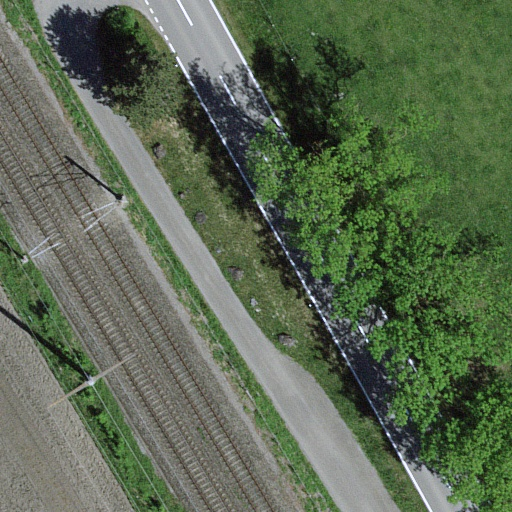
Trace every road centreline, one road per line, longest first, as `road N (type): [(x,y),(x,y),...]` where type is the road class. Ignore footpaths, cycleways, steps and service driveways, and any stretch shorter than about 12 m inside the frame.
road 1 (track): [(356,511),(123,166),(64,0)]
road 2 (secondary): [(458,511),(175,0)]
